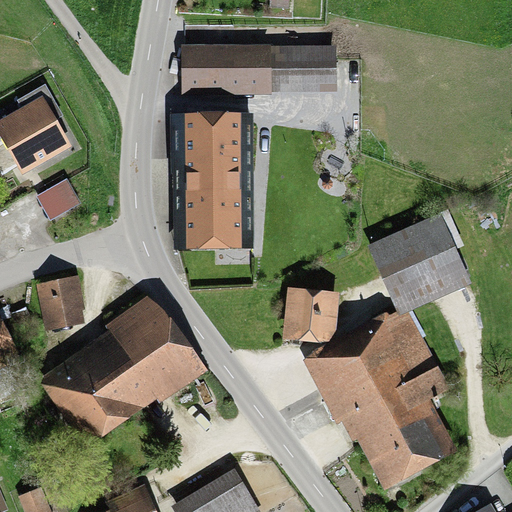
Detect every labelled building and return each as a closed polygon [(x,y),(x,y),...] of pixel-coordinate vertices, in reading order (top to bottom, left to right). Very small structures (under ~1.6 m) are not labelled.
[(338,49),(182,54),(183,102),(340,97),(338,49)] [(43,104),(0,126),(0,145),(22,185),(72,157),(43,104)] [(262,120),(169,122),(172,255),(254,253),(253,182),(264,181),(262,120)] [(68,186),(38,202),(52,229),(82,213),(68,186)] [(387,279),(452,249),(442,221),(370,252),(387,279)] [(296,236),(264,236),(265,272),(297,271),(296,236)] [(77,284),(38,291),(46,338),(85,332),(77,284)] [(326,296),(289,293),(287,332),(323,335),(326,296)] [(153,306),(38,386),(88,456),(202,376),(153,306)] [(410,311),(304,363),(336,426),(346,421),(383,497),(460,458),(435,407),(453,398),(410,311)] [(0,318),(0,372),(21,363),(0,318)] [(257,511),(236,475),(173,510),(174,511),(257,511)] [(49,511),(42,494),(20,503),(23,511),(49,511)] [(155,511),(148,497),(115,511),(155,511)]
